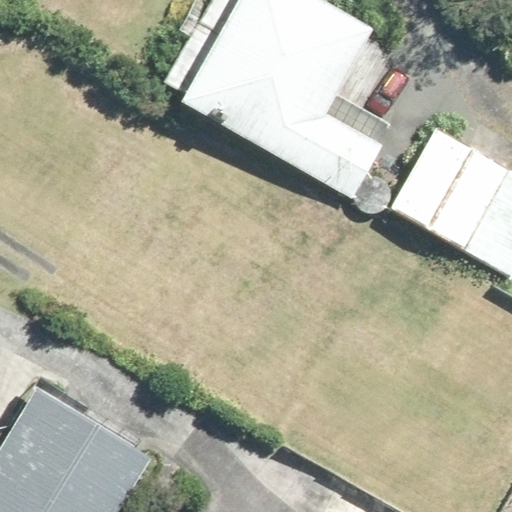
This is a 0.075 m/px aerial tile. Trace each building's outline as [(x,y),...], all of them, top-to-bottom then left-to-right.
[(188,97),(182,110),(355,204),(384,151),(328,119),(374,35),(305,0),(212,0),(165,85),(188,97)] [(507,279),(511,270),(511,176),(437,133),(391,216),(507,279)] [(235,208),(206,190),(130,316),(220,369),(290,252),(302,259),(320,230),(248,187),(235,208)] [(354,230),(317,290),(370,324),(407,264),(354,230)] [(37,402),(0,463),(0,511),(123,511),(148,472),(37,402)] [(390,511),(346,487),(332,511),(390,511)]
